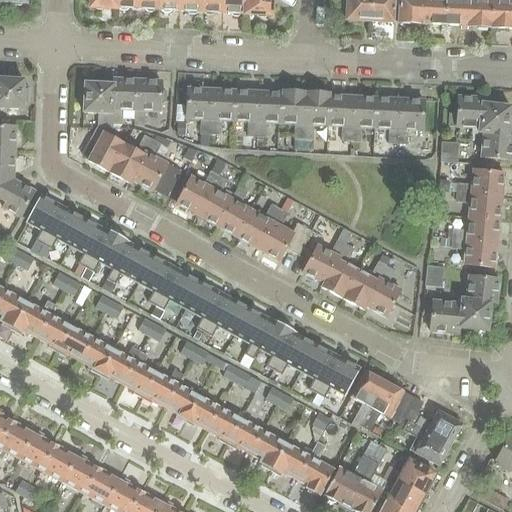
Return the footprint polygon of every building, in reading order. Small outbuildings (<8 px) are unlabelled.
[(90,0),(90,8),(93,8),(96,10),(101,11),(104,8),(115,9),(115,0),(90,0)] [(115,0),(115,9),(118,9),(121,12),(125,12),(128,10),(137,10),(137,0),(115,0)] [(137,0),(137,10),(144,10),(147,13),(152,13),(155,11),(157,11),(157,0),(137,0)] [(157,0),(157,11),(161,11),(164,14),(168,14),(171,12),(180,12),(180,0),(157,0)] [(180,0),(180,12),(187,13),(190,15),(194,15),(198,13),(201,13),(201,0),(180,0)] [(201,0),(201,13),(203,13),(206,16),(211,16),(214,14),(222,14),(222,0),(201,0)] [(222,0),(222,14),(230,15),(233,17),(237,18),(241,16),(243,16),(243,0),(222,0)] [(272,11),(273,9),(273,5),(272,0),(243,0),(243,16),(256,16),(258,18),(265,18),(272,11)] [(369,22),(370,20),(370,0),(346,0),(346,21),(362,22),(362,19),(369,19),(369,22)] [(370,0),(370,20),(370,19),(377,20),(377,23),(394,24),(394,14),(394,0),(370,0)] [(398,0),(397,24),(421,25),(422,0),(398,0)] [(422,0),(421,25),(445,26),(446,0),(422,0)] [(446,0),(445,26),(468,27),(468,0),(446,0)] [(468,0),(468,27),(491,29),(491,0),(468,0)] [(511,0),(491,0),(491,29),(511,29),(511,0)] [(0,109),(22,111),(22,105),(23,88),(24,82),(0,80),(0,109)] [(112,86),(111,116),(118,116),(118,113),(134,114),(135,114),(137,82),(113,81),(112,86)] [(145,127),(145,114),(160,115),(160,103),(165,103),(166,93),(160,93),(161,83),(137,82),(135,114),(134,114),(133,127),(145,127)] [(82,114),(111,116),(112,86),(84,85),(84,91),(78,91),(77,108),(83,108),(82,114)] [(186,120),(196,121),(200,121),(199,136),(209,137),(211,91),(187,90),(186,120)] [(219,122),(233,123),(234,92),(211,91),(209,137),(218,137),(219,122)] [(234,92),(233,123),(247,124),(247,139),(256,139),(259,94),(234,92)] [(267,125),(281,125),(282,93),(281,93),(281,95),(259,94),(256,139),(266,140),(267,125)] [(282,93),(281,125),(294,126),(293,140),(302,141),(304,95),(282,93)] [(327,128),(328,96),(304,95),(302,141),(313,141),(313,127),(327,128)] [(350,144),(352,99),(329,97),(329,96),(328,96),(327,128),(341,129),(341,143),(350,144)] [(361,129),(375,130),(376,100),(352,99),(350,144),(360,144),(361,129)] [(447,128),(456,129),(477,130),(479,130),(482,106),(483,100),(458,99),(457,118),(448,118),(447,128)] [(376,100),(375,130),(388,131),(387,145),(397,146),(399,101),(376,100)] [(408,132),(412,132),(422,132),(423,102),(399,101),(397,146),(407,147),(408,132)] [(482,106),(479,130),(479,134),(507,137),(510,109),(482,106)] [(178,124),(177,135),(185,136),(186,124),(178,124)] [(0,154),(14,155),(15,129),(0,127),(0,154)] [(479,134),(479,130),(477,130),(476,136),(479,137),(480,137),(481,138),(481,140),(479,158),(510,162),(511,146),(511,137),(507,137),(479,134)] [(94,142),(93,143),(89,151),(93,153),(88,162),(109,174),(124,145),(114,140),(114,141),(102,135),(98,144),(94,142)] [(136,152),(124,145),(109,174),(130,185),(132,182),(153,142),(144,136),(136,152)] [(156,138),(154,142),(161,146),(167,150),(170,143),(156,138)] [(293,140),(292,152),(301,152),(302,141),(293,140)] [(302,141),(301,152),(312,153),(313,141),(302,141)] [(153,142),(132,182),(152,192),(152,191),(165,198),(179,173),(166,166),(166,165),(154,159),(161,146),(154,142),(153,142)] [(458,144),(441,143),(440,164),(457,164),(458,144)] [(190,163),(195,152),(190,150),(188,149),(182,159),(190,163)] [(0,154),(0,180),(13,181),(14,155),(0,154)] [(216,161),(210,172),(218,177),(224,165),(216,161)] [(203,185),(199,183),(191,179),(176,206),(197,217),(219,177),(218,177),(210,172),(203,185)] [(455,194),(501,199),(503,175),(473,172),(471,186),(456,184),(455,194)] [(216,227),(231,200),(220,195),(227,182),(219,177),(197,217),(216,227)] [(1,209),(20,219),(34,193),(13,181),(0,180),(0,203),(3,205),(1,209)] [(439,181),(438,192),(448,193),(449,185),(445,181),(439,181)] [(231,201),(231,200),(216,227),(237,239),(252,212),(240,205),(247,193),(238,187),(231,201)] [(469,206),(468,219),(499,222),(501,199),(455,194),(454,204),(469,206)] [(264,218),(252,212),(237,239),(258,250),(280,210),(286,199),(277,195),(264,218)] [(63,209),(41,197),(26,224),(40,232),(35,242),(43,247),(63,209)] [(286,199),(280,210),(288,215),(293,204),(286,199)] [(85,220),(63,209),(43,247),(51,251),(57,241),(70,248),(85,220)] [(280,210),(258,250),(278,262),(285,250),(298,257),(311,233),(296,225),(292,233),(281,228),(288,215),(280,210)] [(499,222),(468,219),(467,232),(452,231),(451,240),(496,245),(499,222)] [(106,232),(85,220),(70,248),(83,255),(77,265),(85,270),(106,232)] [(343,230),(337,241),(346,246),(351,235),(343,230)] [(127,244),(106,232),(85,270),(93,274),(99,264),(112,271),(127,244)] [(441,240),(440,248),(450,249),(451,241),(441,240)] [(465,252),(464,255),(463,265),(494,269),(496,245),(451,240),(451,241),(450,249),(450,250),(465,252)] [(337,241),(330,254),(317,247),(302,274),(323,285),(321,289),(322,290),(346,246),(337,241)] [(151,257),(127,244),(112,271),(106,281),(115,286),(120,275),(136,284),(151,257)] [(322,290),(342,300),(358,271),(346,265),(354,251),(346,246),(322,290)] [(17,267),(23,255),(12,250),(6,261),(17,267)] [(17,267),(27,272),(33,261),(23,255),(17,267)] [(176,270),(151,257),(136,284),(153,293),(147,303),(155,308),(176,270)] [(381,257),(378,263),(386,268),(389,261),(381,257)] [(378,263),(370,278),(358,271),(342,300),(362,311),(386,268),(378,263)] [(444,269),(426,267),(424,289),(442,290),(444,269)] [(385,319),(400,292),(388,285),(394,273),(386,268),(362,311),(363,312),(365,308),(385,319)] [(85,270),(81,279),(88,283),(93,274),(85,270)] [(200,283),(176,270),(155,308),(163,312),(169,302),(185,310),(200,283)] [(69,281),(59,275),(53,286),(63,292),(69,281)] [(498,281),(468,278),(466,300),(466,301),(490,304),(490,305),(496,305),(498,281)] [(63,292),(74,298),(80,286),(69,281),(63,292)] [(106,281),(101,290),(110,294),(115,286),(106,281)] [(224,296),(200,283),(185,310),(201,319),(195,330),(203,334),(224,296)] [(26,303),(2,289),(0,292),(0,320),(1,320),(0,321),(0,322),(3,324),(1,326),(11,331),(26,303)] [(81,307),(85,299),(79,296),(75,304),(81,307)] [(248,310),(224,296),(203,334),(212,339),(217,328),(233,337),(248,310)] [(112,304),(102,298),(95,310),(106,315),(112,304)] [(466,301),(466,300),(460,299),(459,305),(460,305),(457,330),(459,330),(487,333),(490,305),(490,304),(466,301)] [(38,341),(51,316),(49,315),(54,306),(47,302),(42,311),(26,303),(11,331),(20,336),(21,334),(24,336),(25,334),(38,341)] [(460,305),(459,305),(424,302),(422,316),(431,316),(429,333),(458,336),(459,330),(457,330),(460,305)] [(106,315),(116,321),(123,310),(112,304),(106,315)] [(159,321),(163,312),(155,308),(151,317),(159,321)] [(272,323),(248,310),(233,337),(250,346),(244,356),(252,361),(258,350),(272,323)] [(69,326),(51,316),(38,341),(49,347),(48,349),(55,353),(69,326)] [(148,338),(154,327),(144,321),(137,333),(148,338)] [(294,334),(272,323),(258,350),(271,357),(265,368),(273,372),(294,334)] [(183,326),(178,324),(175,330),(180,332),(183,326)] [(77,362),(91,338),(69,326),(55,353),(62,356),(63,354),(77,362)] [(148,338),(158,344),(165,333),(154,327),(148,338)] [(196,333),(193,339),(198,341),(201,335),(196,333)] [(315,346),(294,334),(273,372),(281,377),(287,366),(300,373),(315,346)] [(99,377),(114,350),(91,338),(77,362),(92,370),(91,372),(99,377)] [(190,361),(197,350),(186,344),(180,356),(190,361)] [(336,358),(315,346),(300,373),(313,380),(308,391),(316,395),(336,358)] [(126,357),(114,350),(99,377),(108,381),(109,379),(121,386),(140,353),(132,348),(126,357)] [(197,350),(190,361),(201,367),(207,356),(197,350)] [(141,400),(156,374),(142,366),(147,358),(139,354),(140,353),(121,386),(134,393),(133,395),(141,400)] [(358,370),(336,358),(316,395),(324,400),(329,389),(344,397),(358,370)] [(239,373),(228,367),(222,379),(233,385),(239,373)] [(164,409),(177,385),(178,385),(182,377),(174,372),(169,381),(156,374),(141,400),(150,405),(151,402),(164,409)] [(233,385),(243,390),(249,379),(239,373),(233,385)] [(368,375),(364,373),(350,400),(361,405),(350,426),(358,430),(369,410),(384,383),(376,379),(376,376),(371,373),(368,375)] [(389,421),(398,403),(403,394),(400,392),(399,388),(394,386),(391,387),(384,383),(369,410),(358,430),(358,431),(360,428),(370,434),(379,415),(389,421)] [(198,397),(178,385),(177,385),(164,409),(177,416),(175,418),(184,423),(198,397)] [(282,396),(271,391),(265,402),(275,408),(282,396)] [(413,399),(403,394),(398,403),(389,421),(397,425),(398,426),(401,420),(413,399)] [(275,408),(286,414),(292,402),(282,396),(275,408)] [(206,432),(219,408),(198,397),(184,423),(192,428),(194,425),(206,432)] [(417,413),(422,404),(415,401),(413,399),(401,420),(404,422),(407,423),(414,427),(419,419),(417,413)] [(226,446),(241,420),(219,408),(206,432),(219,439),(218,441),(226,446)] [(0,411),(0,442),(11,422),(2,417),(2,416),(0,414),(0,413),(1,412),(0,411)] [(414,427),(449,447),(454,437),(458,437),(460,431),(459,428),(461,425),(437,412),(432,421),(430,425),(419,419),(414,427)] [(323,434),(329,422),(318,416),(311,428),(323,434)] [(262,431),(241,420),(226,446),(235,451),(236,449),(249,455),(262,431)] [(395,429),(402,432),(407,423),(404,422),(401,420),(398,426),(397,425),(395,429)] [(0,458),(2,460),(5,454),(18,461),(34,431),(26,427),(25,429),(11,422),(0,442),(0,458)] [(407,423),(402,432),(415,439),(409,452),(438,467),(440,464),(443,464),(446,458),(445,455),(449,447),(414,427),(407,423)] [(55,445),(42,438),(43,436),(34,431),(18,461),(40,473),(55,445)] [(261,467),(270,473),(285,444),(262,431),(249,455),(260,462),(259,464),(262,465),(261,467)] [(496,466),(504,471),(511,474),(511,438),(509,438),(509,440),(508,439),(496,462),(498,463),(496,466)] [(319,497),(324,488),(333,471),(318,462),(325,448),(317,443),(309,457),(296,481),(306,487),(305,489),(308,491),(307,493),(315,497),(316,495),(319,497)] [(369,463),(378,447),(370,443),(364,454),(361,459),(369,463)] [(285,475),(296,481),(309,457),(285,444),(270,473),(279,478),(281,475),(284,477),(285,475)] [(55,445),(40,473),(62,485),(78,455),(69,450),(68,452),(55,445)] [(369,463),(378,468),(380,462),(386,452),(378,447),(369,463)] [(78,455),(62,485),(84,496),(98,469),(85,462),(86,459),(78,455)] [(341,470),(338,469),(328,488),(324,497),(326,498),(328,502),(332,504),(336,503),(345,508),(369,463),(361,459),(352,476),(350,475),(352,472),(342,466),(341,470)] [(433,478),(434,475),(407,461),(400,473),(394,470),(390,478),(423,496),(424,493),(424,492),(426,489),(428,487),(430,488),(435,479),(433,478)] [(371,511),(385,486),(386,483),(373,476),(378,468),(369,463),(345,508),(352,511),(371,511)] [(98,469),(84,496),(105,508),(121,479),(112,474),(111,476),(98,469)] [(393,490),(386,503),(402,511),(416,511),(420,506),(418,505),(419,502),(420,499),(421,499),(421,498),(421,499),(423,496),(390,478),(386,483),(385,486),(393,490)] [(129,483),(121,479),(105,508),(112,511),(131,511),(142,493),(128,485),(129,483)] [(32,489),(21,483),(15,495),(26,500),(32,489)] [(482,487),(476,499),(501,511),(502,511),(509,501),(482,487)] [(32,489),(26,500),(36,506),(42,495),(32,489)] [(131,511),(159,511),(165,502),(155,497),(154,499),(142,493),(131,511)] [(165,502),(159,511),(177,511),(170,508),(172,506),(165,502)] [(469,502),(464,511),(466,511),(471,511),(475,505),(469,502)] [(402,511),(386,503),(381,511),(402,511)]
